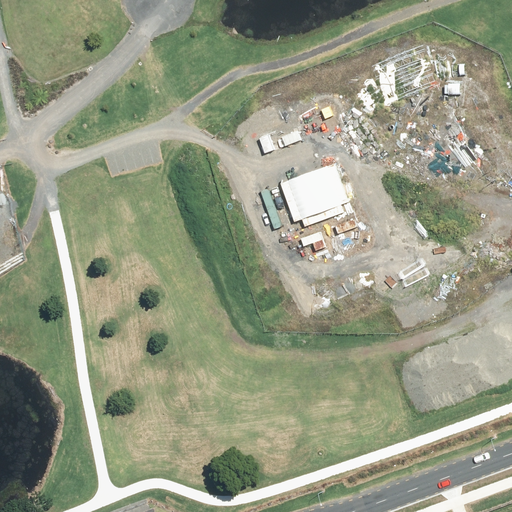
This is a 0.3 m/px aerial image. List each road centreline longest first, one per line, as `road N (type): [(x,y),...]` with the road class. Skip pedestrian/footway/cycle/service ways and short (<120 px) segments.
road 1 (track): [(164,129),(251,157),(334,148),(359,168),(405,255)]
road 2 (secondary): [(354,511),(511,454)]
